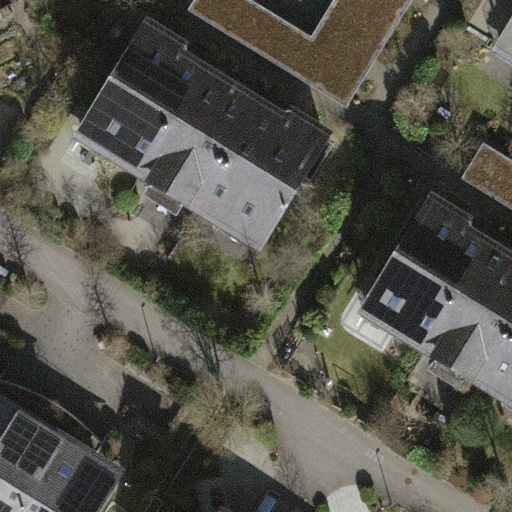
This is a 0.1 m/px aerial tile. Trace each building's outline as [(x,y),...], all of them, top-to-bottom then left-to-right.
[(0,0),(0,19),(27,3),(24,0),(0,0)] [(415,0),(334,0),(308,42),(239,0),(203,0),(190,23),(343,117),(415,0)] [(81,150),(146,189),(224,62),(160,23),(81,150)] [(511,39),(493,71),(511,82),(511,39)] [(146,189),(210,228),(288,102),(224,62),(146,189)] [(210,228),(273,268),(352,141),(288,102),(210,228)] [(511,162),(489,148),(467,183),(511,211),(511,162)] [(361,323),(425,362),(504,235),(440,196),(361,323)] [(425,362),(489,402),(511,365),(511,240),(504,235),(425,362)] [(511,365),(489,402),(511,415),(511,365)] [(0,390),(0,511),(4,511),(58,428),(0,390)] [(58,428),(4,511),(114,511),(137,478),(58,428)]
